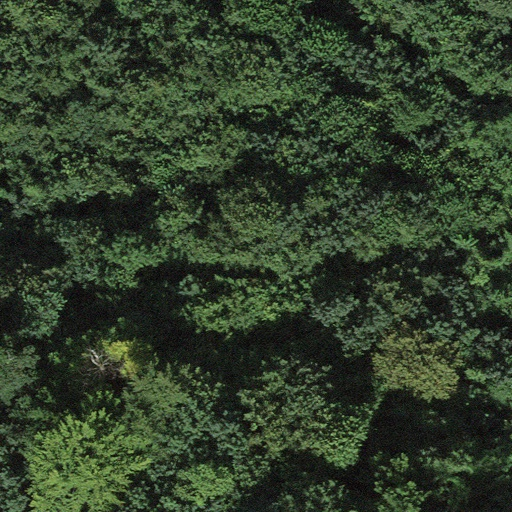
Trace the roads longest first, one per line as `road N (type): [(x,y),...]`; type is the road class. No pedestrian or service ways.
road 1 (track): [(511,202),(470,204),(46,299),(0,326)]
road 2 (track): [(511,100),(297,35)]
